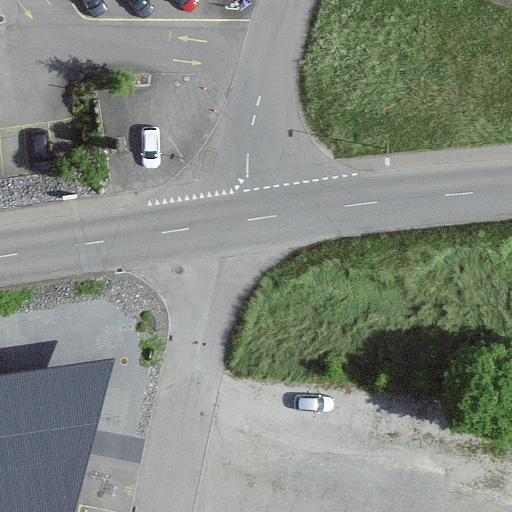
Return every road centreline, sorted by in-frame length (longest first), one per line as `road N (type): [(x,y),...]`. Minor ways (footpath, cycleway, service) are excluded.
road 1 (tertiary): [(511,189),(225,218)]
road 2 (tertiary): [(225,218),(0,253)]
road 3 (residential): [(225,218),(284,0)]
